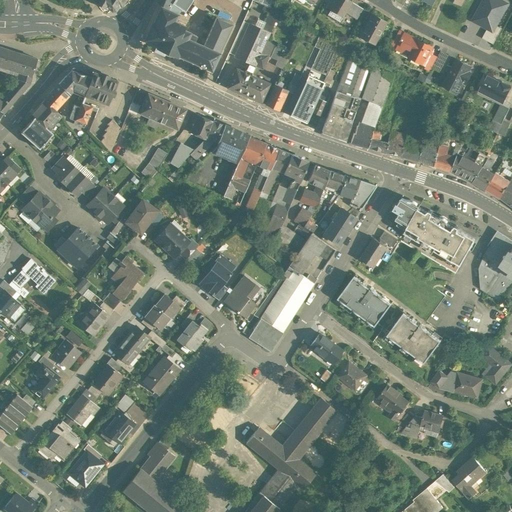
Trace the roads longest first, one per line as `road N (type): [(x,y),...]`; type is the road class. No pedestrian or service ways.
road 1 (tertiary): [(397,170),(196,94),(115,49)]
road 2 (residential): [(275,361),(417,456),(457,458),(491,418)]
road 3 (residential): [(12,458),(164,271)]
road 4 (residential): [(85,511),(228,330)]
road 5 (residential): [(309,309),(424,396),(491,418)]
road 6 (residential): [(309,309),(397,170)]
road 7 (residential): [(381,5),(511,70)]
road 8 (residential): [(3,129),(33,157),(39,177),(96,229)]
road 9 (tertiary): [(511,221),(464,193),(397,170)]
